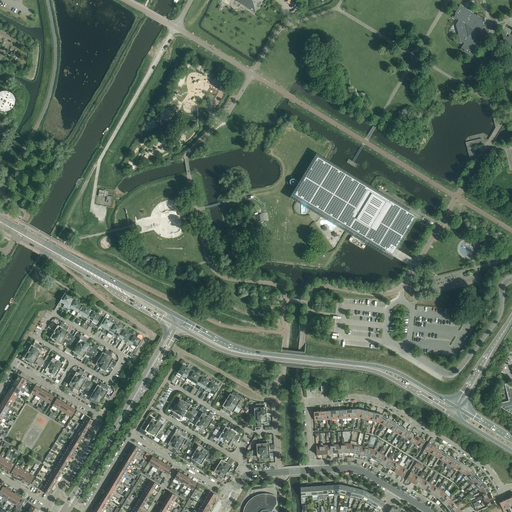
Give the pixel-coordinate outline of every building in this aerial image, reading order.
[(255,13),(263,0),(236,0),(236,1),(255,13)] [(484,34),(486,34),(482,19),(481,19),(480,18),(460,5),(455,14),(456,14),(454,18),(458,21),(456,25),(460,41),(464,43),(461,48),(465,50),(464,51),(472,56),(482,39),(485,36),(484,34)] [(511,36),(510,35),(509,37),(508,38),(506,36),(507,34),(507,33),(503,31),(501,31),(508,58),(511,57),(511,36)] [(226,81),(217,76),(213,82),(222,87),(226,81)] [(11,92),(10,92),(9,91),(8,91),(7,91),(6,91),(5,91),(4,91),(3,91),(2,91),(1,92),(0,92),(0,109),(1,110),(2,110),(4,111),(5,111),(6,111),(7,111),(8,110),(9,110),(10,110),(10,109),(11,109),(12,108),(13,108),(14,107),(14,105),(15,105),(15,104),(15,103),(15,102),(15,101),(15,100),(15,99),(15,98),(15,97),(14,96),(14,95),(13,95),(13,94),(12,93),(11,92)] [(394,251),(415,216),(370,188),(348,175),(344,173),(328,163),(323,160),(318,157),(301,185),(300,187),(295,194),(299,197),(306,201),(307,202),(392,253),(394,251)] [(62,308),(70,296),(65,293),(58,305),(62,308)] [(74,299),(70,296),(62,308),(67,311),(69,307),(74,299)] [(74,310),(79,302),(74,299),(69,307),(74,310)] [(79,312),(83,304),(79,302),(74,310),(79,312)] [(83,315),(88,307),(83,304),(79,312),(83,315)] [(88,318),(93,310),(88,307),(83,315),(88,318)] [(92,321),(97,313),(93,310),(88,318),(92,321)] [(97,324),(102,316),(97,313),(92,321),(97,324)] [(105,317),(100,325),(105,328),(109,320),(105,317)] [(109,331),(114,323),(109,320),(105,328),(109,331)] [(58,325),(55,330),(54,331),(60,335),(65,325),(62,323),(60,326),(58,325)] [(114,323),(109,331),(107,335),(111,338),(114,334),(119,326),(114,323)] [(68,333),(69,331),(67,330),(69,327),(65,325),(60,335),(65,338),(64,339),(67,340),(68,338),(70,339),(69,340),(71,341),(74,336),(68,333)] [(118,337),(123,329),(119,326),(114,334),(118,337)] [(54,332),(50,338),(52,339),(50,342),(54,344),(56,341),(60,335),(54,331),(55,330),(53,329),(52,331),(54,332)] [(123,339),(128,331),(123,329),(118,337),(123,339)] [(128,342),(132,334),(128,331),(123,339),(128,342)] [(132,345),(137,337),(132,334),(128,342),(132,345)] [(56,341),(61,344),(64,339),(65,338),(60,335),(56,341)] [(72,342),(72,343),(74,344),(75,343),(77,344),(77,345),(82,348),(86,342),(88,338),(84,336),(82,339),(81,338),(80,340),(74,336),(71,341),(72,342)] [(137,348),(142,340),(137,337),(132,345),(137,348)] [(91,345),(86,342),(82,348),(87,351),(87,352),(89,354),(90,352),(92,353),(92,354),(93,355),(96,350),(90,347),(91,345)] [(36,343),(34,346),(32,345),(30,348),(25,346),(23,349),(25,351),(26,349),(28,350),(28,351),(33,354),(39,345),(36,343)] [(76,346),(73,351),(74,352),(73,355),(76,357),(82,348),(77,345),(77,344),(75,343),(74,344),(76,346)] [(39,356),(43,351),(41,350),(43,347),(39,345),(33,354),(39,357),(38,358),(40,360),(41,358),(39,356)] [(83,358),(87,352),(87,351),(82,348),(76,357),(80,360),(82,357),(83,358)] [(24,357),(26,358),(24,361),(28,363),(33,354),(28,351),(28,350),(26,349),(25,351),(27,352),(24,357)] [(103,352),(102,354),(96,350),(93,355),(95,356),(94,357),(96,358),(97,356),(100,357),(99,358),(104,362),(108,355),(109,354),(110,352),(106,350),(105,353),(103,352)] [(35,364),(38,358),(39,357),(33,354),(28,363),(32,365),(33,363),(35,364)] [(114,358),(108,355),(104,362),(110,365),(109,366),(111,367),(112,365),(115,366),(117,362),(113,360),(114,358)] [(97,356),(96,358),(98,359),(95,365),(101,368),(104,362),(99,358),(100,357),(97,356)] [(53,357),(50,363),(49,364),(54,367),(58,361),(53,357)] [(49,365),(45,370),(47,371),(45,374),(49,376),(54,367),(49,364),(50,363),(48,362),(47,362),(44,361),(40,367),(43,368),(47,363),(49,365)] [(60,369),(64,364),(58,361),(54,367),(60,370),(59,371),(61,372),(63,371),(60,369)] [(110,371),(112,367),(113,368),(115,366),(112,365),(111,367),(109,366),(110,365),(104,362),(101,368),(106,371),(107,370),(110,371)] [(183,364),(175,376),(180,379),(182,375),(187,367),(183,364)] [(62,376),(65,372),(63,371),(61,372),(59,371),(60,370),(54,367),(49,376),(53,378),(54,376),(56,377),(58,373),(62,376)] [(187,367),(182,375),(180,379),(185,382),(187,378),(192,370),(187,367)] [(78,373),(77,372),(74,375),(70,373),(68,376),(70,378),(71,376),(73,377),(73,378),(78,381),(84,372),(80,370),(78,373)] [(192,370),(187,378),(185,382),(189,385),(192,381),(197,373),(192,370)] [(86,377),(88,374),(84,372),(78,381),(84,385),(83,386),(85,387),(86,385),(88,386),(88,387),(89,388),(92,383),(88,381),(86,380),(87,378),(86,377)] [(196,384),(201,376),(197,373),(192,381),(196,384)] [(25,382),(27,382),(29,384),(30,382),(17,374),(16,376),(18,377),(17,379),(16,379),(16,380),(24,385),(25,382)] [(72,379),(69,384),(71,386),(69,388),(73,390),(78,381),(73,378),(73,377),(71,376),(70,378),(72,379)] [(199,390),(206,378),(201,376),(196,384),(194,387),(199,390)] [(203,393),(206,389),(210,381),(206,378),(199,390),(203,393)] [(26,390),(23,389),(22,387),(24,385),(16,380),(15,381),(16,381),(15,383),(13,382),(12,384),(25,391),(26,390)] [(80,391),(83,386),(84,385),(78,381),(73,390),(76,393),(78,390),(80,391)] [(210,392),(215,384),(210,381),(206,389),(210,392)] [(98,384),(94,390),(94,391),(99,394),(105,385),(101,383),(100,386),(98,384)] [(20,391),(21,391),(24,393),(25,391),(12,384),(11,385),(13,387),(11,388),(10,389),(18,394),(20,391)] [(215,395),(220,387),(215,384),(210,392),(215,395)] [(509,401),(496,404),(511,414),(511,388),(510,389),(510,387),(505,384),(509,401)] [(36,385),(31,392),(36,395),(40,388),(36,385)] [(105,396),(109,391),(107,390),(109,387),(105,385),(99,394),(105,397),(104,398),(106,400),(107,398),(105,396)] [(41,398),(45,391),(40,388),(36,395),(41,398)] [(20,399),(17,398),(17,396),(18,394),(10,389),(10,390),(9,392),(7,391),(6,393),(19,401),(20,399)] [(93,392),(90,397),(92,398),(90,401),(94,403),(95,401),(99,394),(94,391),(94,390),(93,389),(92,389),(91,391),(92,391),(93,392)] [(45,391),(41,398),(45,401),(50,394),(45,391)] [(230,393),(227,399),(226,400),(232,403),(237,394),(233,392),(232,394),(230,393)] [(14,400),(16,401),(18,402),(19,401),(6,393),(5,395),(7,396),(5,397),(5,398),(13,403),(14,400)] [(50,404),(54,397),(50,394),(45,401),(50,404)] [(105,397),(99,394),(95,401),(94,403),(98,405),(99,403),(101,404),(104,398),(105,397)] [(238,405),(241,400),(239,399),(241,396),(237,394),(232,403),(237,406),(236,407),(239,408),(240,406),(238,405)] [(226,401),(222,406),(224,407),(222,410),(226,412),(232,403),(226,400),(227,399),(225,397),(224,399),(226,401)] [(14,409),(12,407),(11,406),(13,403),(5,398),(4,399),(4,401),(2,400),(1,402),(14,410),(14,409)] [(57,398),(53,405),(57,408),(62,401),(57,398)] [(180,398),(177,404),(176,405),(181,408),(185,402),(180,398)] [(187,410),(191,405),(189,404),(191,401),(187,398),(185,402),(181,408),(187,411),(186,412),(188,414),(189,412),(187,410)] [(62,411),(66,404),(62,401),(57,408),(62,411)] [(8,410),(10,410),(13,411),(14,410),(1,402),(0,402),(0,404),(1,405),(0,406),(0,408),(7,412),(8,410)] [(175,406),(172,411),(174,412),(172,415),(176,417),(181,408),(176,405),(177,404),(175,403),(173,405),(175,406)] [(233,413),(236,407),(237,406),(232,403),(226,412),(230,414),(232,412),(233,413)] [(66,404),(62,411),(67,414),(71,407),(66,404)] [(264,404),(260,404),(260,407),(261,415),(267,414),(267,415),(270,415),(269,413),(267,413),(267,407),(265,407),(264,404)] [(72,417),(76,410),(71,407),(67,414),(72,417)] [(9,418),(8,417),(10,414),(7,412),(0,408),(0,414),(8,419),(9,418)] [(186,412),(187,411),(181,408),(176,417),(180,420),(181,417),(184,416),(190,420),(193,415),(191,414),(192,413),(191,412),(189,412),(188,414),(186,412)] [(371,412),(365,410),(363,419),(362,419),(362,422),(364,422),(364,419),(369,420),(371,412)] [(203,412),(200,418),(199,419),(204,422),(208,416),(203,412)] [(210,424),(214,419),(212,418),(214,415),(210,413),(208,416),(204,422),(210,425),(209,426),(211,427),(212,426),(210,424)] [(379,423),(383,415),(376,413),(374,422),(375,422),(379,423)] [(255,416),(255,421),(257,422),(258,426),(262,426),(261,422),(261,415),(255,415),(254,414),(252,414),(252,416),(255,416)] [(197,426),(195,429),(199,431),(204,422),(199,419),(200,418),(197,417),(196,418),(194,417),(195,416),(193,415),(190,420),(194,422),(196,423),(197,426)] [(389,418),(383,415),(379,423),(383,425),(382,428),(383,429),(385,426),(384,426),(389,418)] [(93,420),(86,416),(83,421),(90,425),(93,420)] [(153,418),(149,423),(147,422),(146,424),(148,425),(149,424),(154,427),(158,421),(153,418)] [(393,421),(389,418),(384,426),(385,426),(389,429),(393,421)] [(80,426),(80,425),(88,430),(90,425),(83,421),(81,424),(78,423),(77,424),(80,426)] [(146,424),(147,422),(145,421),(141,428),(150,434),(154,427),(149,424),(148,425),(146,424)] [(160,430),(163,424),(158,421),(154,427),(160,431),(159,432),(161,433),(162,431),(160,430)] [(398,424),(393,421),(389,429),(392,431),(391,433),(393,434),(394,432),(393,431),(398,424)] [(206,432),(209,426),(210,425),(204,422),(199,431),(202,433),(204,431),(206,432)] [(402,426),(398,424),(393,431),(394,432),(398,434),(402,426)] [(78,430),(85,434),(88,430),(80,425),(80,426),(78,430)] [(227,436),(231,429),(226,426),(224,429),(218,425),(216,429),(227,436)] [(407,429),(402,426),(398,434),(401,436),(400,439),(402,440),(403,437),(402,437),(407,429)] [(160,440),(164,432),(162,431),(161,433),(159,432),(160,431),(154,427),(150,434),(160,440)] [(223,442),(227,436),(216,429),(213,434),(219,437),(218,439),(223,442)] [(240,437),(236,434),(237,433),(231,429),(227,436),(233,439),(232,440),(234,441),(235,439),(238,441),(240,437)] [(412,432),(407,429),(402,437),(403,437),(407,440),(412,432)] [(75,435),(82,439),(85,434),(78,430),(75,434),(72,432),(71,434),(74,435),(75,435)] [(176,431),(172,437),(172,438),(177,441),(182,432),(179,430),(177,433),(176,431)] [(183,432),(182,432),(177,441),(183,444),(182,445),(184,447),(185,445),(183,443),(186,438),(185,437),(186,434),(183,432)] [(416,435),(412,432),(407,440),(411,442),(409,444),(411,445),(413,443),(412,442),(416,435)] [(79,443),(82,439),(75,435),(74,435),(72,439),(79,443)] [(421,438),(416,435),(412,442),(413,443),(416,445),(421,438)] [(171,439),(168,444),(170,445),(168,448),(172,450),(177,441),(172,438),(172,437),(170,436),(169,438),(171,439)] [(232,440),(233,439),(227,436),(223,442),(231,447),(234,441),(232,440)] [(421,448),(426,441),(421,438),(416,445),(421,448)] [(69,444),(76,448),(79,443),(72,439),(69,444)] [(269,449),(269,443),(267,443),(267,441),(266,440),(263,440),(263,443),(263,451),(270,450),(270,451),(272,451),(272,449),(269,449)] [(179,451),(182,445),(183,444),(177,441),(172,450),(175,453),(177,450),(179,451)] [(344,441),(342,441),(342,444),(343,444),(344,453),(349,453),(350,444),(344,444),(344,441)] [(429,442),(424,450),(429,453),(433,445),(429,442)] [(66,448),(74,453),(76,448),(69,444),(66,448)] [(141,449),(134,445),(131,450),(138,454),(141,449)] [(199,445),(195,451),(195,452),(200,455),(204,449),(199,445)] [(366,448),(362,447),(360,455),(365,456),(367,448),(369,448),(369,445),(368,445),(367,445),(366,448)] [(438,448),(433,445),(429,453),(432,455),(431,457),(433,459),(434,456),(433,456),(438,448)] [(64,453),(71,457),(74,453),(66,448),(64,453)] [(369,448),(367,448),(365,456),(371,458),(374,449),(369,448)] [(443,451),(438,448),(433,456),(434,456),(438,458),(443,451)] [(206,457),(209,452),(204,449),(200,455),(205,458),(205,459),(207,461),(208,459),(206,457)] [(379,452),(374,449),(371,458),(375,461),(380,453),(379,452)] [(128,454),(135,459),(138,454),(131,450),(128,454)] [(194,453),(191,458),(193,459),(191,462),(195,464),(200,455),(195,452),(195,451),(193,450),(192,451),(194,453)] [(257,452),(257,459),(259,459),(260,462),(264,461),(263,451),(257,451),(257,450),(254,450),(255,453),(257,452)] [(380,453),(375,461),(380,463),(385,456),(381,454),(382,451),(381,450),(379,452),(380,453)] [(447,454),(443,451),(438,458),(442,461),(440,463),(442,464),(444,462),(443,461),(447,454)] [(71,457),(64,453),(61,458),(68,462),(71,457)] [(125,459),(133,463),(135,459),(128,454),(125,459)] [(452,456),(447,454),(443,461),(444,462),(447,464),(452,456)] [(202,465),(205,459),(205,458),(200,455),(195,464),(198,466),(200,464),(202,465)] [(153,456),(148,463),(153,466),(157,459),(153,456)] [(388,458),(385,456),(380,463),(385,466),(389,459),(388,458)] [(389,459),(385,466),(389,469),(394,461),(390,459),(392,457),(390,456),(388,458),(389,459)] [(456,459),(452,456),(447,464),(451,466),(449,469),(451,470),(453,467),(452,467),(456,459)] [(68,462),(61,458),(58,462),(65,467),(68,462)] [(3,467),(2,468),(5,470),(10,461),(5,459),(1,466),(3,467)] [(123,463),(130,468),(133,463),(125,459),(123,463)] [(158,469),(162,462),(157,459),(153,466),(158,469)] [(221,459),(218,465),(218,466),(223,469),(227,463),(221,459)] [(461,462),(456,459),(452,467),(453,467),(456,470),(461,462)] [(10,471),(14,464),(10,461),(5,470),(7,471),(8,470),(10,471)] [(398,464),(394,461),(389,469),(394,472),(398,464)] [(398,464),(394,472),(399,475),(403,467),(399,465),(401,462),(399,461),(398,464)] [(65,467),(58,462),(55,467),(62,471),(65,467)] [(162,462),(158,469),(162,472),(167,465),(162,462)] [(466,465),(461,462),(456,470),(460,472),(459,474),(461,475),(462,473),(461,472),(466,465)] [(120,468),(127,472),(130,468),(123,463),(120,468)] [(217,467),(214,472),(219,475),(223,469),(218,466),(218,465),(216,463),(215,465),(217,467)] [(229,471),(232,466),(227,463),(223,469),(228,472),(228,473),(230,474),(231,473),(229,471)] [(14,474),(13,475),(16,476),(21,468),(16,465),(11,472),(14,474)] [(167,475),(172,468),(167,465),(162,472),(167,475)] [(466,475),(472,468),(466,465),(461,472),(462,473),(466,475)] [(52,471),(60,476),(62,471),(55,467),(53,471),(50,469),(49,471),(52,472),(52,471)] [(403,477),(408,470),(403,467),(399,475),(403,477)] [(18,478),(18,477),(21,478),(25,471),(21,468),(16,476),(18,478)] [(117,473),(124,477),(127,472),(120,468),(117,473)] [(476,474),(472,468),(466,475),(469,479),(470,479),(476,474)] [(226,476),(228,478),(230,474),(228,473),(228,472),(223,469),(219,475),(218,477),(222,479),(223,477),(225,479),(226,476)] [(23,479),(23,480),(25,482),(30,474),(25,471),(21,478),(23,479)] [(52,472),(50,476),(57,480),(60,476),(52,471),(52,472)] [(178,472),(174,479),(179,482),(183,475),(178,472)] [(416,475),(411,472),(406,479),(411,482),(416,475)] [(114,477),(121,482),(124,477),(117,473),(114,477)] [(28,482),(30,484),(35,476),(30,474),(25,482),(27,483),(28,482)] [(423,475),(421,474),(419,477),(420,477),(416,485),(420,488),(425,480),(421,478),(423,475)] [(469,479),(467,480),(468,482),(469,481),(470,483),(469,483),(471,485),(473,483),(480,478),(476,474),(470,479),(469,479)] [(184,485),(188,477),(183,475),(179,482),(184,485)] [(419,477),(416,475),(411,482),(416,485),(420,477),(419,477)] [(54,485),(57,480),(50,476),(47,480),(44,478),(43,480),(46,482),(47,481),(54,485)] [(111,482),(119,486),(121,482),(114,477),(111,482)] [(188,477),(184,485),(188,487),(192,480),(188,477)] [(483,482),(480,478),(473,483),(476,487),(474,489),(475,490),(477,488),(477,487),(483,482)] [(157,484),(150,480),(147,485),(154,489),(157,484)] [(193,490),(197,483),(192,480),(188,487),(193,490)] [(425,480),(420,488),(425,491),(430,483),(429,482),(425,480)] [(430,483),(425,491),(430,493),(434,486),(430,483),(432,481),(430,480),(429,482),(430,483)] [(44,485),(51,490),(54,485),(47,481),(46,482),(44,485)] [(119,486),(111,482),(109,487),(116,491),(119,486)] [(483,482),(477,487),(477,488),(480,492),(488,487),(483,482)] [(342,485),(339,484),(339,495),(340,495),(345,496),(348,486),(347,486),(346,486),(342,485)] [(41,490),(48,495),(51,490),(44,485),(41,490)] [(144,489),(152,494),(154,489),(147,485),(144,489)] [(441,487),(439,485),(438,488),(439,488),(434,496),(439,499),(445,492),(440,489),(441,487)] [(3,486),(0,491),(0,495),(3,497),(9,488),(7,487),(5,487),(3,486)] [(438,488),(434,486),(430,493),(434,496),(439,488),(438,488)] [(116,491),(109,487),(106,491),(113,496),(116,491)] [(480,499),(483,498),(483,497),(491,493),(488,487),(480,492),(482,496),(479,497),(480,499)] [(11,491),(10,489),(9,488),(3,497),(8,500),(12,492),(11,491)] [(363,490),(359,489),(358,488),(355,499),(361,500),(367,491),(363,490)] [(142,494),(149,498),(152,494),(144,489),(142,494)] [(217,495),(209,490),(206,495),(215,500),(216,498),(215,497),(217,495)] [(113,496),(106,491),(103,496),(110,500),(113,496)] [(366,503),(371,494),(370,494),(367,491),(361,500),(366,503)] [(16,492),(14,493),(12,492),(8,500),(12,503),(18,493),(16,492)] [(178,496),(170,492),(167,497),(175,501),(178,496)] [(445,492),(439,499),(443,503),(449,497),(449,496),(445,492)] [(17,506),(22,498),(20,497),(20,495),(18,493),(12,503),(17,506)] [(483,498),(485,502),(493,498),(491,493),(483,497),(483,498)] [(139,498),(146,503),(149,498),(142,494),(139,498)] [(270,494),(266,494),(258,495),(253,498),(251,498),(246,504),(243,511),(271,511),(277,503),(277,497),(273,495),(270,494)] [(370,506),(376,497),(372,495),(372,494),(371,494),(366,503),(370,506)] [(449,497),(443,503),(446,507),(453,501),(450,498),(452,496),(451,494),(449,496),(449,497)] [(212,502),(213,502),(215,500),(206,495),(204,500),(211,504),(212,502)] [(110,500),(103,496),(100,500),(107,505),(110,500)] [(165,502),(172,506),(175,501),(167,497),(165,502)] [(375,509),(381,499),(380,499),(379,499),(376,497),(370,506),(375,509)] [(136,503),(143,507),(146,503),(139,498),(136,503)] [(487,507),(495,503),(493,498),(485,502),(487,507)] [(380,511),(385,503),(381,500),(381,499),(375,509),(380,511)] [(107,505),(100,500),(97,505),(105,509),(107,505)] [(210,507),(209,507),(211,504),(204,500),(201,504),(209,509),(210,507)] [(505,500),(499,502),(503,511),(507,509),(508,511),(510,510),(509,508),(508,508),(505,500)] [(453,501),(446,507),(450,511),(456,505),(457,506),(459,504),(458,503),(456,505),(453,501)] [(162,506),(169,511),(172,506),(165,502),(162,506)] [(133,508),(140,511),(143,507),(136,503),(133,508)]
